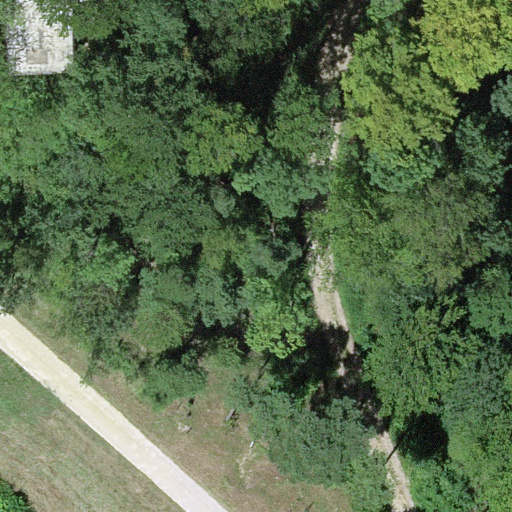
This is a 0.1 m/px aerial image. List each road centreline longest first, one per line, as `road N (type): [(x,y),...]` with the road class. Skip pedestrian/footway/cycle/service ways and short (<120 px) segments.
road 1 (track): [(406,511),(351,371),(322,207),(336,87),(358,0)]
road 2 (track): [(197,511),(0,332)]
